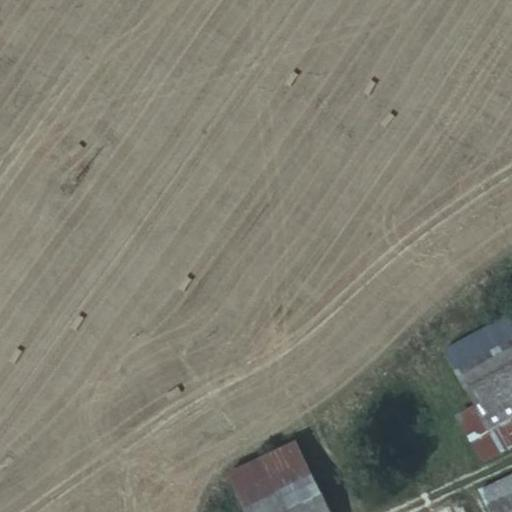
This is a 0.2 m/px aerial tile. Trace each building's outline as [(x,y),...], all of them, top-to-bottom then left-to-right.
[(511,277),(455,309),(469,337),(511,310),(511,277)] [(489,371),(472,380),(496,426),(511,417),(511,310),(469,337),(489,371)] [(243,425),(264,473),(335,439),(314,391),(243,425)] [(316,511),(358,492),(335,439),(264,473),(283,511),(316,511)] [(510,486),(511,485),(511,445),(494,454),(510,486)] [(457,511),(495,494),(510,486),(494,454),(389,503),(392,511),(457,511)] [(283,511),(264,473),(227,492),(236,511),(283,511)] [(503,511),(511,511),(511,489),(510,486),(495,494),(503,511)] [(503,511),(495,494),(457,511),(503,511)]
